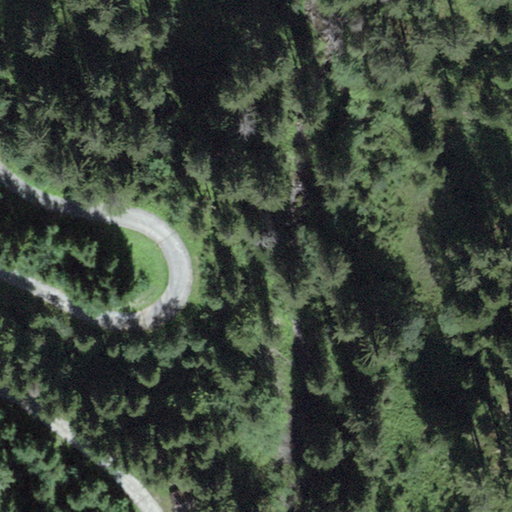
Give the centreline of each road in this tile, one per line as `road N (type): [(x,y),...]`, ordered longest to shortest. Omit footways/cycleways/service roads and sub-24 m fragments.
road 1 (track): [(0,273),(100,321),(145,325),(174,306),(183,271),(166,234),(143,221),(33,199),(0,172)]
road 2 (track): [(152,511),(38,409),(0,389)]
